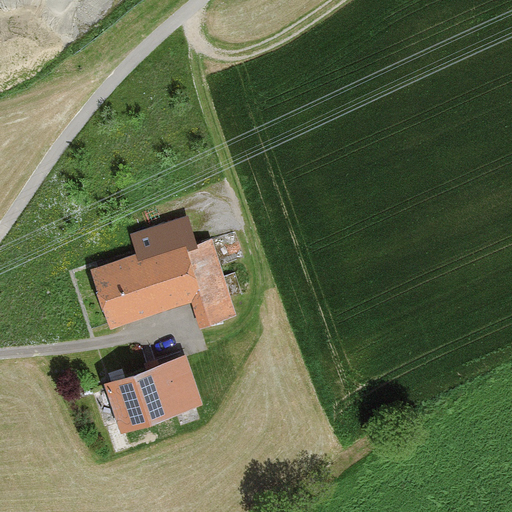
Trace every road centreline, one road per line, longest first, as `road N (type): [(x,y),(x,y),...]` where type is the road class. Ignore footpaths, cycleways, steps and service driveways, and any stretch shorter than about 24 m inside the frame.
road 1 (unclassified): [(199,0),(124,69),(0,232)]
road 2 (track): [(187,9),(206,47),(240,54),(278,40),(337,0)]
